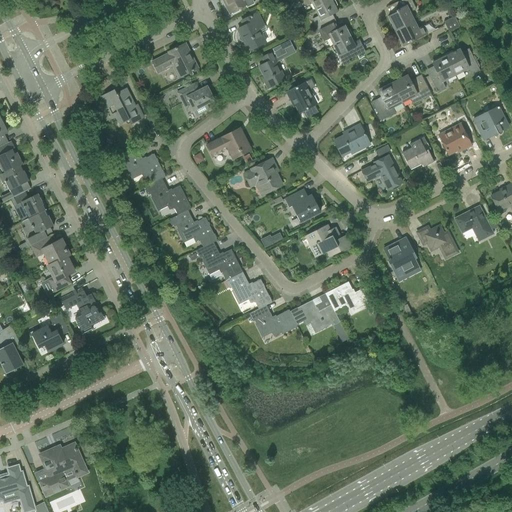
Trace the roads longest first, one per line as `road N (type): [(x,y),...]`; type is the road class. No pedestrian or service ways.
road 1 (residential): [(378,216),(367,256),(289,287),(183,155),(186,143),(251,100)]
road 2 (secondary): [(173,353),(44,91)]
road 3 (secondary): [(29,99),(160,358)]
road 4 (primary): [(511,413),(334,511)]
road 5 (residential): [(44,91),(205,9)]
road 6 (secondary): [(259,511),(173,353)]
road 7 (unclassified): [(0,434),(160,358)]
road 8 (secondary): [(160,358),(239,511)]
road 9 (residential): [(304,150),(386,58),(364,15)]
road 10 (residential): [(511,155),(378,216)]
road 11 (residential): [(139,0),(27,57)]
